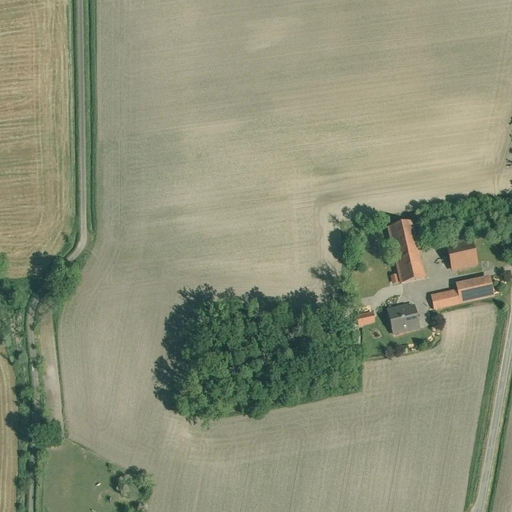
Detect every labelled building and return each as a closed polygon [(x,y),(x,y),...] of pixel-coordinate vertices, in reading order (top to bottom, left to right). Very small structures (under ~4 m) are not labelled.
[(415,250),(410,225),(384,230),(394,280),(395,288),(422,283),(415,250)] [(442,249),(448,275),(474,269),(469,243),(442,249)] [(453,294),(456,309),(492,302),(487,281),(452,288),(453,294)] [(453,294),(428,300),(431,315),(452,310),(456,309),(453,294)] [(404,308),(384,312),(390,338),(416,333),(412,309),(405,311),(404,308)] [(372,327),(370,315),(360,317),(362,328),(366,328),(372,327)]
